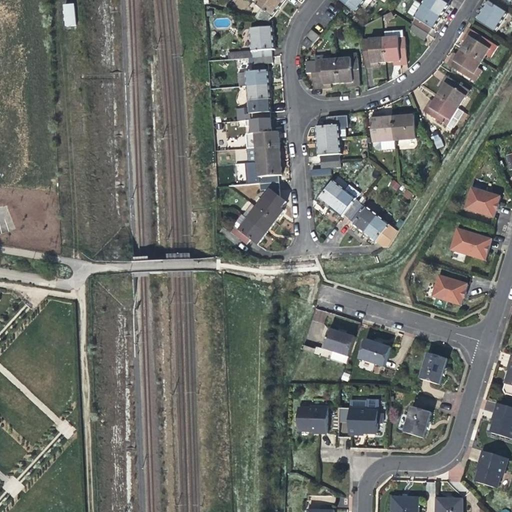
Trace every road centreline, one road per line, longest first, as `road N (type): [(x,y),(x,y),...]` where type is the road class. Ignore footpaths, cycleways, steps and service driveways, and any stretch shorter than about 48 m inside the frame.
road 1 (track): [(80,269),(90,511)]
road 2 (residential): [(361,511),(364,478),(379,463),(424,462),(448,449),(482,342)]
road 3 (residential): [(469,0),(437,51),(399,87),(354,104),(289,108)]
road 4 (residential): [(482,342),(328,297)]
road 5 (residential): [(302,253),(289,108)]
